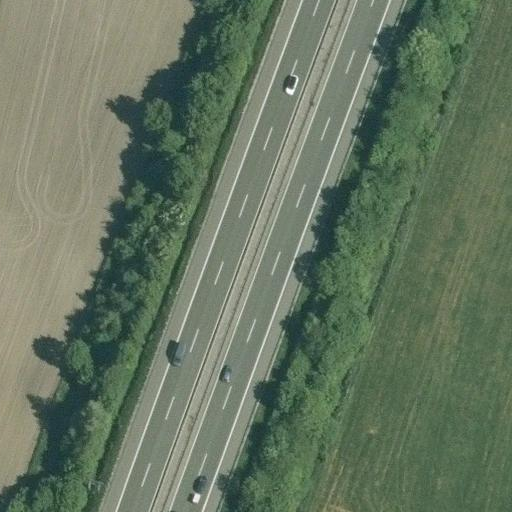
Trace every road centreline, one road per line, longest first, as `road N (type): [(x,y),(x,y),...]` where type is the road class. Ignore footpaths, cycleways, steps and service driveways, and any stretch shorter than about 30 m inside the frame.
road 1 (motorway): [(332,0),(142,511)]
road 2 (motorway): [(193,511),(381,0)]
